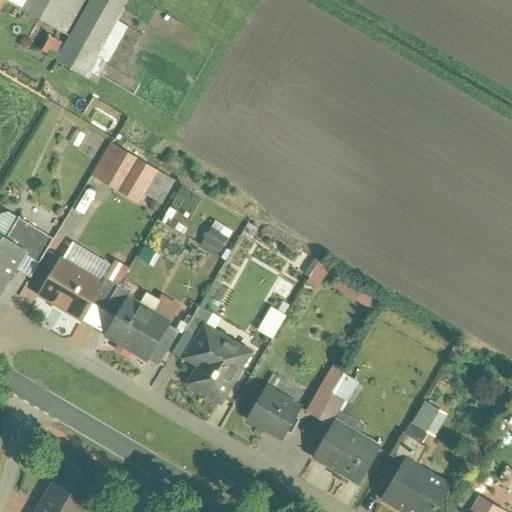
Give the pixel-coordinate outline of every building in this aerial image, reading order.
[(26,0),(6,0),(22,9),(26,0)] [(26,0),(22,9),(64,33),(83,0),(91,0),(56,61),(84,78),(129,0),(26,0)] [(40,50),(53,57),(61,43),(49,35),(40,50)] [(172,180),(109,140),(89,171),(135,200),(141,189),(160,200),(172,180)] [(0,214),(0,291),(15,267),(26,273),(48,237),(3,209),(0,214)] [(217,258),(232,232),(214,221),(199,247),(217,258)] [(109,265),(71,242),(39,294),(77,317),(109,265)] [(313,264),(307,288),(320,291),(326,267),(313,264)] [(169,318),(126,294),(103,334),(159,365),(178,332),(165,325),(169,318)] [(273,340),(286,315),(269,307),(256,331),(273,340)] [(250,349),(202,320),(181,354),(195,363),(185,379),(220,400),(250,349)] [(298,404),(264,385),(244,419),(278,439),(298,404)] [(407,437),(423,443),(426,434),(436,438),(446,412),(420,402),(407,437)] [(380,445),(333,418),(311,457),(357,484),(380,445)] [(425,511),(444,481),(403,457),(380,496),(406,511),(425,511)] [(84,511),(88,505),(54,485),(38,511),(84,511)] [(511,511),(511,508),(487,493),(475,511),(511,511)]
